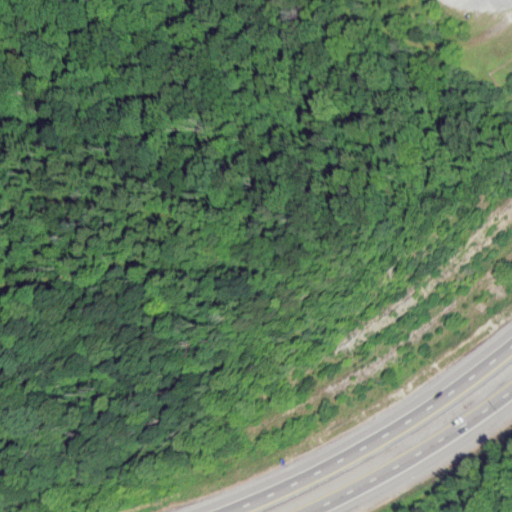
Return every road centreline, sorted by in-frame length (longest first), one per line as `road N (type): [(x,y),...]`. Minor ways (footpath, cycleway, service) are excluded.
road 1 (motorway): [(511,342),(392,432),(214,511)]
road 2 (motorway): [(314,511),(386,478),(511,395)]
road 3 (residential): [(341,0),(383,30),(446,48),(511,17)]
